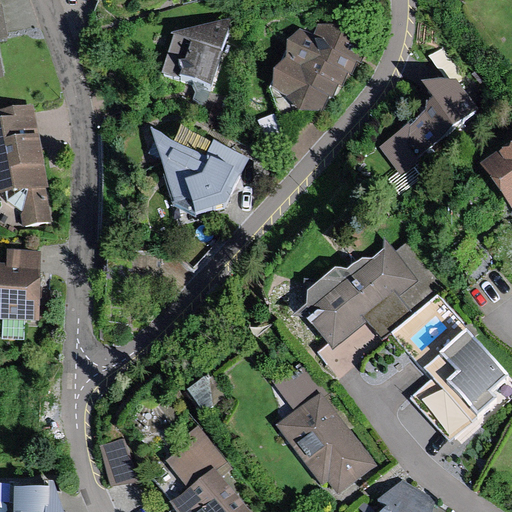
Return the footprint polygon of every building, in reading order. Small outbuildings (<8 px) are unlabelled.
[(0,76),(3,75),(0,59),(0,36),(9,34),(2,4),(0,4),(0,76)] [(279,116),(300,109),(322,111),(329,95),(334,97),(339,85),(342,85),(348,74),(351,75),(357,62),(360,63),(367,47),(348,25),(317,23),(313,31),(305,28),(285,43),(286,61),(273,68),(274,84),(271,88),(279,116)] [(162,76),(212,91),(232,24),(168,37),(174,40),(162,76)] [(428,107),(378,147),(402,175),(480,109),(457,78),(442,78),(420,80),(428,107)] [(33,104),(0,109),(0,193),(6,192),(8,200),(22,207),(25,224),(49,220),(43,186),(47,186),(33,104)] [(174,208),(193,216),(227,207),(249,161),(181,130),(175,143),(152,132),(174,208)] [(511,149),(478,174),(508,215),(511,211),(511,149)] [(443,288),(410,241),(398,250),(385,237),(385,248),(372,258),(362,257),(347,269),(335,267),(307,290),(307,302),(295,313),(305,317),(333,348),(367,319),(384,338),(439,293),(443,288)] [(0,261),(0,318),(40,320),(42,250),(9,249),(9,262),(0,261)] [(162,259),(112,257),(109,324),(127,324),(143,310),(161,295),(162,259)] [(511,377),(439,293),(391,336),(432,378),(410,397),(450,441),(454,437),(461,444),(511,396),(511,377)] [(378,464),(325,395),(330,391),(308,362),(276,386),(295,411),(276,425),(320,484),(327,479),(338,494),(378,464)] [(187,392),(201,410),(222,393),(208,376),(187,392)] [(227,460),(199,425),(189,434),(195,441),(165,464),(187,491),(217,467),(227,460)] [(127,437),(101,445),(113,485),(142,480),(127,437)] [(175,511),(253,511),(217,467),(187,491),(170,505),(175,511)] [(69,511),(53,480),(47,480),(47,485),(0,484),(0,502),(14,503),(13,511),(69,511)] [(380,511),(433,511),(436,500),(405,480),(378,500),(387,504),(380,511)]
